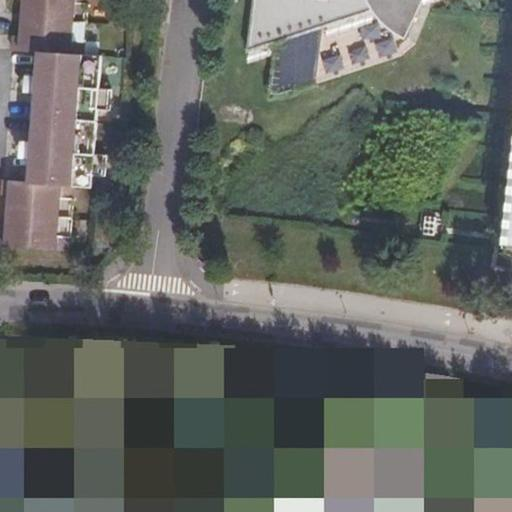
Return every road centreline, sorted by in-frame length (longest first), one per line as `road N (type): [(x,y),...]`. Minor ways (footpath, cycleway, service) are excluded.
road 1 (unclassified): [(511,367),(388,340),(147,312)]
road 2 (unclassified): [(189,0),(147,312)]
road 3 (unclassified): [(147,312),(0,309)]
